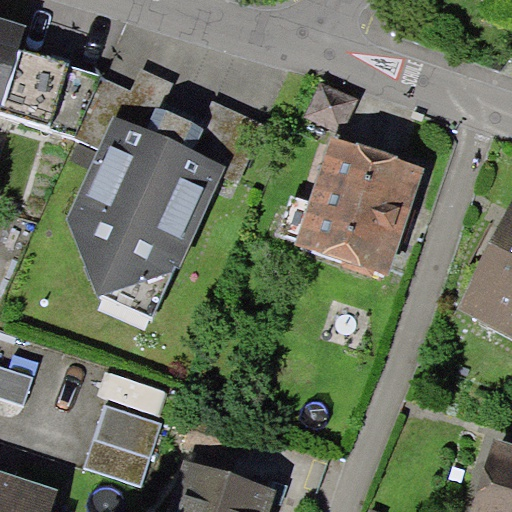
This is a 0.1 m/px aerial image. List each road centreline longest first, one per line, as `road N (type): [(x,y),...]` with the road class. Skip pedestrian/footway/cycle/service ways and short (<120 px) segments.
road 1 (residential): [(496,114),(360,511)]
road 2 (residential): [(496,114),(323,49)]
road 3 (residential): [(323,49),(161,0)]
